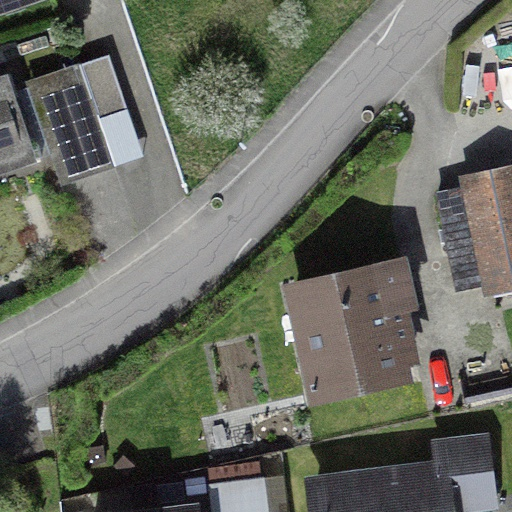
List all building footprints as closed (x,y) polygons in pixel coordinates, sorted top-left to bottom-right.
[(96,124),(125,114),(106,58),(77,67),(88,101),(96,124)] [(0,161),(20,155),(22,154),(1,92),(0,91),(0,161)] [(35,119),(59,188),(111,170),(96,124),(88,101),(35,119)] [(488,288),(511,282),(511,178),(467,188),(488,288)] [(400,271),(293,294),(315,394),(396,376),(383,316),(409,311),(400,271)] [(433,474),(313,489),(315,511),(441,511),(440,506),(455,505),(455,509),(492,504),(484,442),(430,448),(433,474)]
